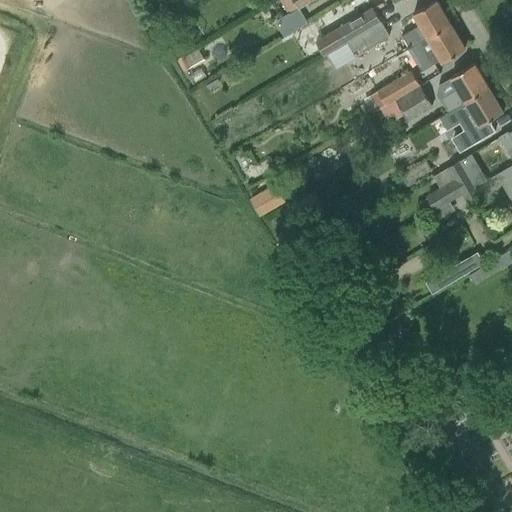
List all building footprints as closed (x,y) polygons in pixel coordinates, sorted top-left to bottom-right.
[(280,0),(289,14),(299,8),(312,0),(280,0)] [(419,25),(402,35),(410,48),(451,23),(436,0),(435,0),(427,5),(426,5),(423,7),(413,14),(419,25)] [(338,28),(315,41),(324,56),(336,49),(347,42),(382,22),(373,7),(338,28)] [(382,22),(347,42),(336,49),(343,62),(389,35),(382,22)] [(410,48),(409,49),(423,71),(440,60),(442,62),(452,56),(456,54),(455,54),(465,48),(451,23),(410,48)] [(191,66),(185,55),(184,55),(177,59),(184,71),(192,67),(191,66)] [(457,88),(441,98),(449,111),(459,105),(489,88),(474,63),(464,69),(461,71),(451,77),(457,88)] [(236,68),(222,76),(228,86),(242,78),(236,68)] [(377,91),(385,104),(419,84),(411,70),(377,90),(377,91)] [(385,104),(380,107),(389,122),(405,112),(414,107),(419,115),(433,107),(419,84),(385,104)] [(449,111),(440,117),(447,130),(460,123),(464,130),(451,137),(460,152),(496,131),(490,119),(503,112),(489,88),(459,105),(449,111)] [(511,127),(508,130),(509,131),(500,137),(511,157),(511,127)] [(440,187),(427,194),(429,197),(435,208),(436,209),(450,201),(462,194),(463,194),(476,186),(461,159),(458,161),(448,166),(449,167),(442,171),(434,175),(440,187)] [(406,187),(418,180),(412,169),(400,176),(406,187)] [(257,195),(268,212),(286,201),(276,184),(257,195)] [(463,194),(462,194),(467,202),(481,194),(476,186),(463,194)] [(299,200),(309,217),(326,207),(316,190),(299,200)] [(434,295),(470,274),(463,261),(426,281),(434,295)] [(371,283),(356,292),(361,301),(376,292),(371,283)] [(511,363),(511,348),(501,354),(508,366),(511,363)]
